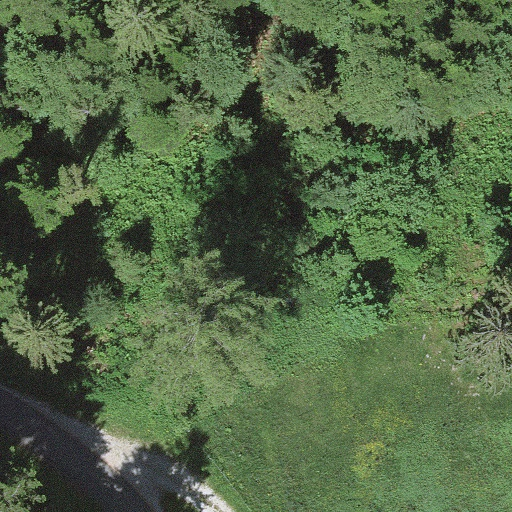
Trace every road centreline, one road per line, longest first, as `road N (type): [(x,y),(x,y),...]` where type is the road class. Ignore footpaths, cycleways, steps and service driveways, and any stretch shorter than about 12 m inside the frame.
road 1 (unclassified): [(0,407),(83,464),(128,511)]
road 2 (track): [(83,464),(155,469),(218,511)]
